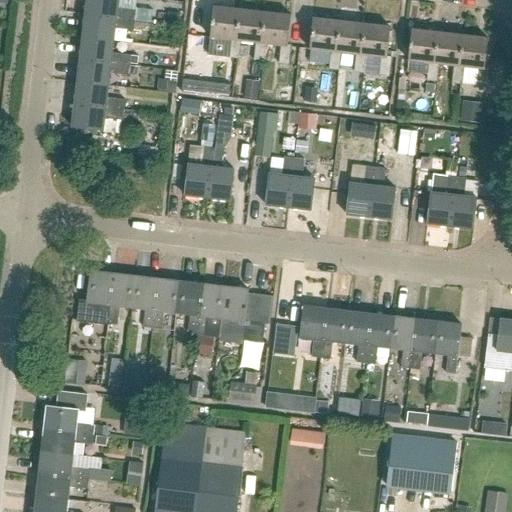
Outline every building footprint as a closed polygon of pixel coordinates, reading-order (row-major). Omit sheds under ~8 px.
[(120,0),(88,0),(86,16),(135,22),(137,12),(119,10),(120,0)] [(229,59),(239,60),(241,42),(236,42),(240,10),(214,7),(211,39),(231,41),(229,59)] [(154,10),(137,8),(136,20),(152,22),(154,10)] [(254,62),(264,63),(266,45),(261,44),(265,13),(240,10),(236,42),(241,42),(256,44),(254,62)] [(169,13),(168,24),(178,25),(180,14),(169,13)] [(290,16),(265,13),(261,44),(266,45),(281,47),(279,64),(289,66),(291,47),(291,46),(288,46),(292,16),(290,16)] [(117,30),(134,32),(135,22),(86,16),(83,38),(115,42),(117,30)] [(329,70),(339,71),(341,53),(336,53),(340,22),(315,19),(313,18),(310,50),(311,50),(331,52),(329,70)] [(135,22),(134,32),(134,34),(151,36),(152,24),(135,22)] [(361,56),(364,25),(340,22),(336,53),(341,53),(356,55),(354,73),(364,74),(366,56),(361,56)] [(361,56),(366,56),(381,58),(379,76),(389,77),(391,58),(387,57),(390,28),(364,25),(361,56)] [(434,64),(438,33),(412,30),(408,61),(429,64),(427,81),(437,82),(439,65),(434,64)] [(459,67),(463,36),(438,33),(434,64),(439,65),(454,67),(452,85),(461,86),(463,68),(459,67)] [(459,67),(463,68),(479,70),(477,87),(486,89),(489,69),(485,69),(489,40),(463,36),(459,67)] [(114,55),(115,42),(83,38),(81,61),(130,67),(131,57),(114,55)] [(139,58),(131,57),(131,64),(138,65),(139,58)] [(129,76),(130,67),(81,61),(78,83),(110,87),(111,74),(124,76),(129,77),(129,76)] [(129,76),(132,76),(140,77),(141,75),(142,68),(130,67),(129,76)] [(150,69),(142,68),(141,75),(150,76),(150,69)] [(111,74),(110,87),(130,89),(132,76),(129,76),(129,77),(124,76),(111,74)] [(282,98),(300,98),(300,76),(282,76),(282,98)] [(182,92),(229,98),(231,86),(183,80),(182,90),(182,92)] [(419,89),(420,81),(410,80),(410,88),(419,89)] [(108,99),(110,87),(78,83),(75,105),(125,111),(126,101),(108,99)] [(245,97),(257,99),(259,84),(247,83),(245,97)] [(435,92),(436,85),(427,84),(426,91),(435,92)] [(317,103),(318,91),(306,89),(305,102),(317,103)] [(179,112),(199,114),(201,102),(181,100),(179,112)] [(461,100),(458,120),(480,123),(482,103),(461,100)] [(124,121),(125,111),(75,105),(72,128),(104,132),(106,119),(124,121)] [(259,113),(242,111),(240,138),(256,139),(259,113)] [(269,158),(272,131),(276,132),(278,114),(260,112),(254,156),(269,158)] [(299,113),(298,129),(315,130),(316,115),(299,113)] [(232,116),(218,115),(215,138),(230,139),(232,116)] [(381,143),(383,127),(347,122),(345,138),(381,143)] [(213,142),(215,126),(204,124),(202,141),(213,142)] [(400,129),(396,154),(412,156),(416,131),(400,129)] [(423,129),(422,137),(434,139),(435,130),(423,129)] [(491,159),(491,140),(473,140),(472,159),(491,159)] [(308,142),(297,141),(296,152),(307,153),(308,142)] [(208,199),(214,150),(203,149),(201,171),(189,169),(186,197),(208,199)] [(214,150),(208,199),(231,202),(234,174),(221,173),(224,151),(214,150)] [(289,209),(295,159),(285,158),(282,180),(270,179),(267,206),(289,209)] [(295,159),(289,209),(312,211),(315,184),(302,182),(305,160),(295,159)] [(447,172),(455,172),(456,161),(448,160),(447,172)] [(347,215),(370,218),(376,169),(365,167),(353,166),(350,188),(347,215)] [(386,170),(376,169),(370,218),(392,221),(396,193),(383,192),(386,170)] [(428,225),(450,228),(456,178),(446,177),(433,175),(431,197),(428,225)] [(464,201),(467,179),(456,178),(450,228),(473,230),(477,202),(464,201)] [(108,323),(114,274),(91,271),(90,283),(87,302),(80,301),(78,321),(108,324),(108,323)] [(133,308),(136,276),(114,274),(108,323),(118,324),(120,306),(133,308)] [(153,328),(159,279),(136,276),(133,308),(145,309),(143,327),(153,328)] [(177,313),(181,282),(159,279),(153,328),(162,329),(164,311),(177,313)] [(198,333),(203,284),(181,282),(177,313),(190,314),(188,332),(197,333),(198,333)] [(220,337),(226,287),(203,284),(198,333),(197,333),(197,335),(220,337)] [(249,289),(226,287),(220,337),(262,342),(264,324),(269,324),(272,296),(272,297),(248,294),(249,289)] [(321,358),(327,309),(304,306),(300,338),(313,339),(311,357),(321,358)] [(345,343),(349,311),(327,309),(321,358),(330,359),(332,342),(345,343)] [(366,363),(371,314),(349,311),(345,343),(358,345),(356,362),(366,363)] [(390,348),(394,317),(371,314),(366,363),(375,365),(377,347),(390,348)] [(410,369),(416,319),(394,317),(390,348),(403,350),(401,367),(410,369)] [(434,354),(438,322),(416,319),(410,369),(412,369),(410,382),(418,383),(420,370),(422,352),(434,354)] [(511,320),(500,319),(498,336),(488,335),(484,369),(511,371),(511,320)] [(438,322),(434,354),(447,356),(445,373),(454,374),(457,357),(461,325),(438,322)] [(277,325),(274,353),(294,356),(297,328),(277,325)] [(211,354),(213,339),(201,338),(199,353),(211,354)] [(109,374),(107,387),(121,388),(122,376),(109,374)] [(162,393),(164,380),(150,378),(149,391),(162,393)] [(203,398),(204,384),(193,382),(191,397),(203,398)] [(231,384),(229,399),(255,402),(257,387),(231,384)] [(186,398),(187,387),(172,386),(171,397),(186,398)] [(45,430),(95,435),(96,425),(78,423),(79,411),(86,412),(88,395),(59,392),(57,407),(48,406),(45,430)] [(316,401),(314,412),(327,413),(329,402),(316,401)] [(379,407),(363,405),(362,418),(378,420),(379,407)] [(401,407),(387,406),(385,421),(399,422),(401,407)] [(133,417),(131,436),(144,437),(146,418),(133,417)] [(482,434),(506,437),(507,425),(483,422),(482,434)] [(157,511),(237,511),(246,432),(168,423),(157,511)] [(97,426),(96,433),(108,435),(109,427),(97,426)] [(94,444),(95,435),(45,430),(43,452),(74,455),(76,442),(94,444)] [(309,432),(307,446),(323,448),(325,434),(309,432)] [(97,436),(96,444),(106,445),(107,438),(97,436)] [(392,436),(386,484),(452,492),(458,443),(392,436)] [(135,442),(134,453),(142,454),(143,443),(135,442)] [(73,468),(74,455),(43,452),(40,474),(89,480),(109,482),(111,470),(90,468),(89,470),(73,468)] [(131,463),(129,484),(139,485),(142,464),(131,463)] [(88,489),(89,480),(40,474),(37,496),(69,500),(70,487),(88,489)] [(488,492),(486,506),(506,509),(508,495),(488,492)] [(67,511),(69,500),(37,496),(35,511),(67,511)]
